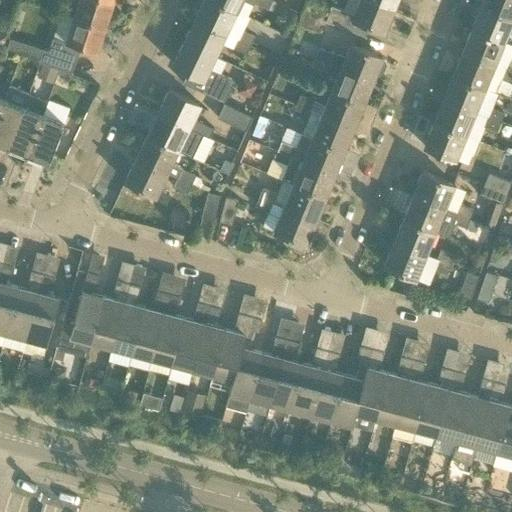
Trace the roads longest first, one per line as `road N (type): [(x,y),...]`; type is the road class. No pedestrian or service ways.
road 1 (residential): [(331,300),(448,0)]
road 2 (tertiary): [(273,511),(0,435)]
road 3 (residential): [(331,300),(67,229)]
road 4 (residential): [(67,229),(78,186),(169,0)]
road 5 (residential): [(511,349),(331,300)]
